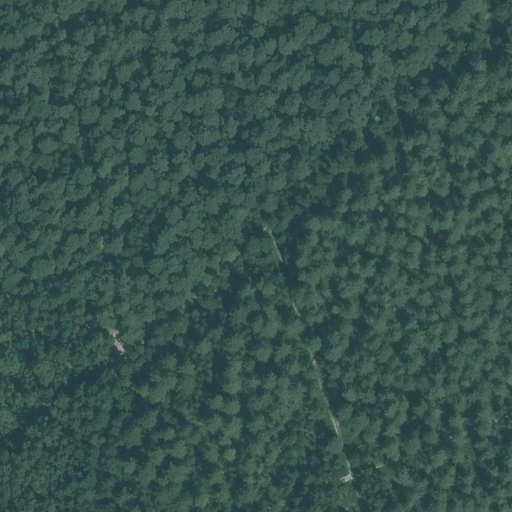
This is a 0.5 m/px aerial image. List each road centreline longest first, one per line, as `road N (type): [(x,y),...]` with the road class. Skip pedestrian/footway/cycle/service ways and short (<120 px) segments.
road 1 (track): [(508,0),(260,232)]
road 2 (track): [(120,353),(148,343),(260,232)]
road 3 (track): [(0,296),(110,338),(120,353)]
